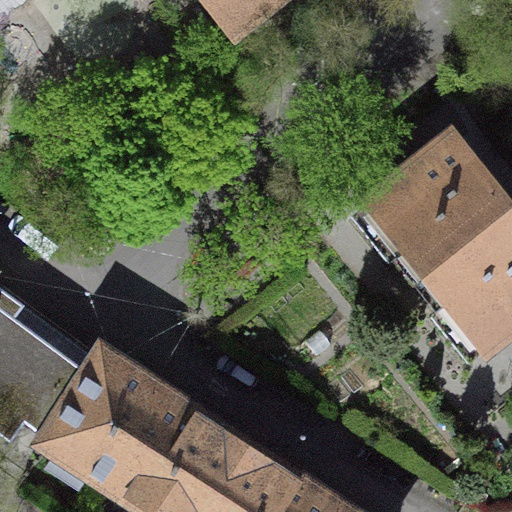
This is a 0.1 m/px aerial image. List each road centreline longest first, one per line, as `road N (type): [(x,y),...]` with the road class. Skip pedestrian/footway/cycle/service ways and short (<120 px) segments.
road 1 (residential): [(458,0),(95,290)]
road 2 (residential): [(435,511),(95,290)]
